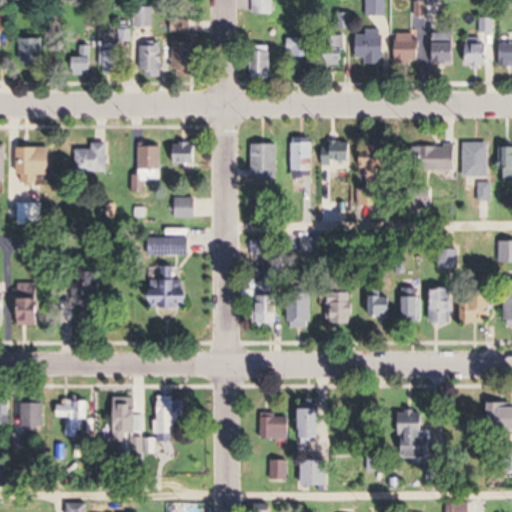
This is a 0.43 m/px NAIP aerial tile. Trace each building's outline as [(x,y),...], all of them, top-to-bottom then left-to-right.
[(388,0),(368,0),(368,16),(389,16),(388,0)] [(155,27),(155,7),(135,7),(135,27),(155,27)] [(481,19),(481,31),(494,31),(494,19),(481,19)] [(192,32),(192,20),(175,20),(175,32),(192,32)] [(132,42),(132,27),(121,27),(122,43),(103,43),(104,75),(123,75),(123,50),(127,50),(127,42),(132,42)] [(436,31),(436,64),(459,64),(459,31),(436,31)] [(387,32),(357,32),(357,59),(367,59),(367,65),(387,65),(387,32)] [(396,63),(424,62),(424,33),(396,33),(396,63)] [(23,65),(46,65),(46,38),(23,38),(23,65)] [(291,60),(313,60),(313,38),(291,38),(291,60)] [(493,65),(493,40),(467,40),(467,65),(493,65)] [(178,72),(198,72),(198,42),(178,42),(178,72)] [(349,66),(349,43),(327,43),(327,66),(349,66)] [(511,64),(511,44),(500,44),(500,64),(511,64)] [(144,45),(144,77),(165,77),(165,45),(144,45)] [(91,50),(71,57),(77,77),(98,70),(91,50)] [(274,51),(256,51),(256,75),(274,75),(274,51)] [(296,178),(316,178),(316,139),(296,139),(296,178)] [(357,142),(326,142),(326,164),(357,164),(357,142)] [(111,144),(96,144),(96,149),(79,149),(79,174),(111,174),(111,144)] [(466,178),(491,178),(491,144),(466,144),(466,178)] [(0,181),(8,182),(8,146),(0,145),(0,181)] [(175,145),(175,164),(203,164),(203,145),(175,145)] [(255,180),(281,180),(281,145),(255,145),(255,180)] [(143,176),(134,176),(134,192),(146,192),(146,182),(165,182),(165,146),(143,146),(143,176)] [(365,169),(392,169),(392,146),(365,146),(365,169)] [(458,171),(458,146),(415,146),(415,171),(458,171)] [(511,147),(503,148),(503,174),(511,173),(511,147)] [(19,148),(19,183),(41,183),(41,148),(19,148)] [(493,202),(493,184),(480,184),(480,202),(493,202)] [(360,206),(379,206),(379,190),(360,190),(360,206)] [(198,219),(198,198),(176,198),(176,219),(198,219)] [(42,225),(42,204),(21,204),(21,225),(42,225)] [(151,256),(192,256),(192,239),(151,239),(151,256)] [(271,240),(252,240),(252,257),(271,257),(271,240)] [(511,263),(511,242),(502,242),(502,264),(511,263)] [(442,269),(461,269),(461,250),(442,250),(442,269)] [(196,310),(196,290),(187,290),(187,281),(178,281),(178,268),(165,268),(165,281),(157,281),(156,310),(196,310)] [(102,309),(104,271),(81,270),(79,307),(102,309)] [(434,323),(457,323),(457,290),(434,290),(434,323)] [(466,323),(498,323),(498,291),(479,291),(479,304),(466,304),(466,323)] [(357,294),(329,294),(329,325),(357,325),(357,294)] [(404,294),(404,321),(423,321),(423,295),(404,294)] [(259,295),(259,324),(280,324),(280,295),(259,295)] [(370,296),(370,318),(398,318),(398,296),(370,296)] [(0,297),(0,325),(10,326),(11,297),(0,297)] [(291,328),(315,328),(315,297),(291,297),(291,328)] [(22,299),(22,326),(47,326),(47,299),(22,299)] [(0,425),(14,425),(14,398),(0,398),(0,425)] [(141,398),(117,398),(117,443),(140,443),(141,398)] [(181,435),(181,398),(159,398),(159,435),(181,435)] [(82,438),(82,421),(92,421),(92,402),(58,402),(58,419),(68,419),(68,438),(82,438)] [(49,428),(49,404),(28,404),(28,428),(49,428)] [(327,409),(304,409),(304,439),(327,439),(327,409)] [(434,411),(406,411),(406,459),(433,459),(434,411)] [(294,440),(294,416),(264,416),(264,440),(294,440)] [(100,478),(122,478),(122,459),(100,459),(100,478)] [(274,479),(291,479),(291,460),(274,460),(274,479)] [(304,486),(333,486),(333,460),(304,460),(304,486)] [(10,463),(0,462),(0,485),(10,486),(10,463)] [(448,511),(471,511),(472,493),(448,493),(448,511)]
